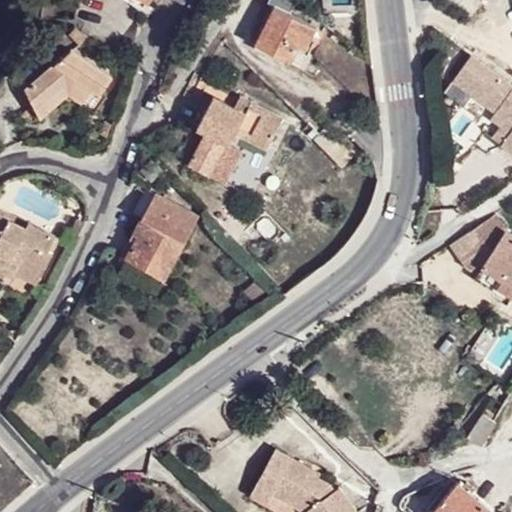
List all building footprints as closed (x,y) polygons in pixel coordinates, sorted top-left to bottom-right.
[(295,0),(270,0),(268,5),(273,8),(256,43),(290,61),(298,47),(304,50),(315,28),(288,15),(295,0)] [(29,100),(41,122),(63,97),(71,102),(86,110),(95,94),(103,98),(113,80),(69,56),(29,100)] [(511,88),(467,58),(451,82),(493,112),(481,129),(511,151),(511,88)] [(46,130),(71,102),(63,97),(41,122),(46,130)] [(240,97),(233,110),(242,116),(249,103),(240,97)] [(242,116),(233,110),(212,98),(195,128),(204,134),(194,149),(212,161),(222,143),(227,146),(235,133),(266,151),(282,122),(249,103),(242,116)] [(212,161),(194,149),(187,162),(205,174),(212,161)] [(142,220),(155,194),(146,190),(134,215),(142,220)] [(200,217),(155,194),(142,220),(135,234),(139,238),(128,260),(167,281),(200,217)] [(0,214),(0,254),(12,261),(15,255),(22,259),(19,264),(14,273),(35,283),(51,253),(48,252),(55,236),(30,223),(7,212),(4,217),(0,214)] [(463,235),(453,241),(465,250),(461,256),(461,258),(461,259),(462,261),(477,272),(481,267),(511,286),(511,298),(511,299),(511,237),(504,233),(505,230),(500,227),(491,215),(483,220),(474,227),(463,235)] [(70,232),(79,237),(84,227),(86,221),(78,217),(70,232)] [(139,238),(135,234),(123,256),(128,260),(139,238)] [(453,241),(448,245),(461,256),(465,250),(453,241)] [(12,261),(0,254),(0,270),(12,277),(14,273),(19,264),(12,261)] [(12,261),(19,264),(22,259),(15,255),(12,261)] [(477,272),(472,280),(509,303),(511,299),(511,298),(511,286),(481,267),(477,272)] [(481,414),(465,437),(479,447),(495,423),(481,414)] [(270,451),(251,482),(268,492),(269,491),(300,511),(352,511),(334,486),(330,490),(329,488),(326,485),(315,479),(305,472),(309,467),(289,454),(284,461),(270,451)] [(319,473),(309,467),(305,472),(315,479),(319,473)] [(458,482),(431,510),(433,511),(491,511),(470,494),(474,489),(466,481),(461,486),(458,482)] [(251,482),(248,487),(265,498),(268,492),(251,482)]
